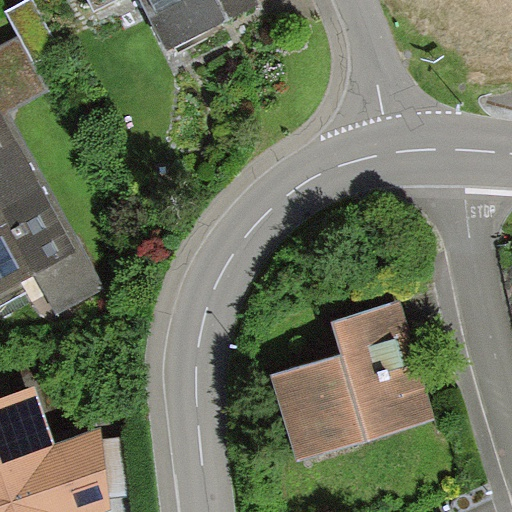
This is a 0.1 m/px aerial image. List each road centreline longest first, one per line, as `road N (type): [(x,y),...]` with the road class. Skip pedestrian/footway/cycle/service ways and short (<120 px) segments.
road 1 (residential): [(389,151),(321,173),(270,207),(218,279),(202,319),(196,378),(207,511)]
road 2 (residential): [(460,150),(472,256),(511,420)]
road 3 (residential): [(355,0),(376,56),(389,151)]
